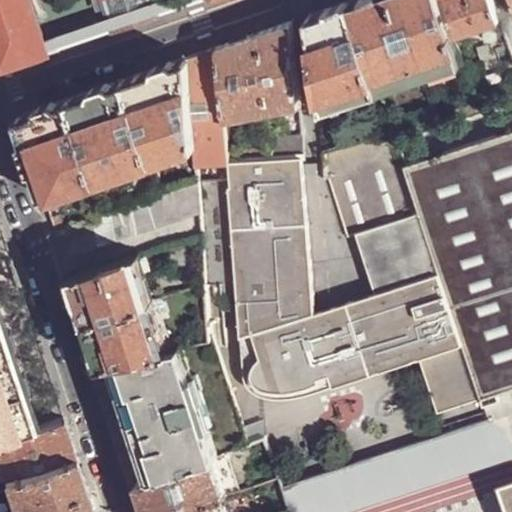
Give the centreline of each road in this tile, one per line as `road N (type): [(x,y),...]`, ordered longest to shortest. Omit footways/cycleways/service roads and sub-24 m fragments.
road 1 (tertiary): [(0,144),(121,511)]
road 2 (residential): [(270,0),(0,92)]
road 3 (unclassified): [(298,0),(315,151)]
